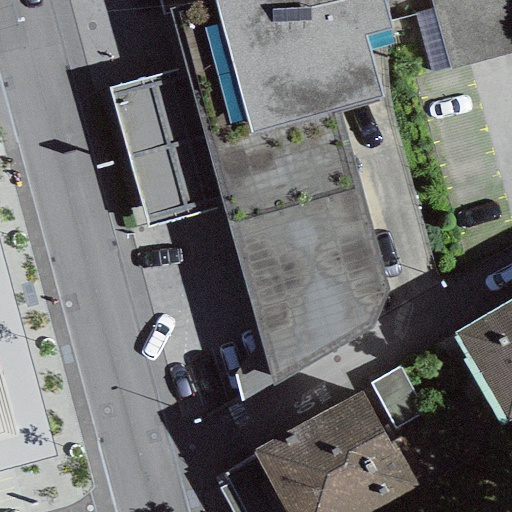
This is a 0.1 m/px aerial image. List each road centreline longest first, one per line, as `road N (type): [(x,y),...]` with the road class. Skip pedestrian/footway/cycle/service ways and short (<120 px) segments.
road 1 (secondary): [(143,478),(29,50)]
road 2 (residential): [(511,257),(143,478)]
